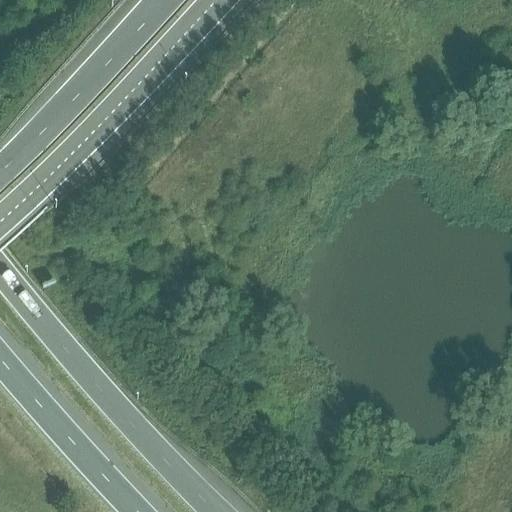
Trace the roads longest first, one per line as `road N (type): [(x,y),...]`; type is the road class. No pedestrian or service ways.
road 1 (motorway): [(213,511),(0,271)]
road 2 (primary): [(0,217),(209,0)]
road 3 (primary): [(171,0),(0,179)]
road 4 (motorway): [(134,511),(0,364)]
